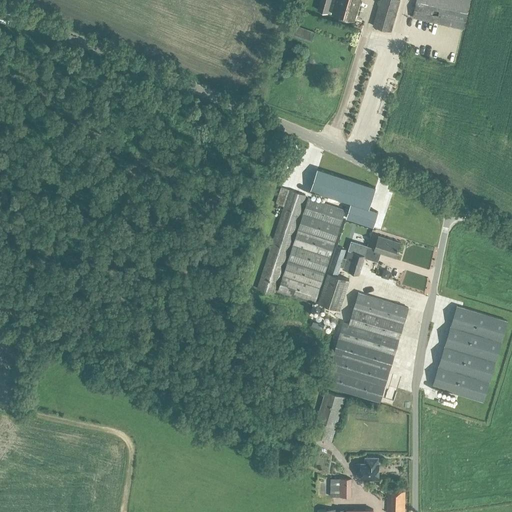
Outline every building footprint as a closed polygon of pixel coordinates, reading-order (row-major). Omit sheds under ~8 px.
[(354,21),(360,0),(336,0),(332,14),(354,21)] [(380,0),(373,26),(391,32),(400,0),(380,0)] [(416,0),(415,7),(412,17),(464,29),(469,0),(416,0)] [(292,24),(288,35),(311,43),(315,32),(292,24)] [(351,204),(368,209),(375,188),(317,170),(311,191),(351,204)] [(274,294),(306,195),(281,187),(276,203),(284,206),(257,289),(274,294)] [(345,210),(309,198),(294,242),(331,254),(345,210)] [(368,209),(351,204),(347,219),(373,228),(378,212),(368,209)] [(364,256),(364,257),(378,262),(381,252),(396,257),(400,243),(378,236),(375,248),(367,246),(364,255),(364,256)] [(278,291),(315,302),(331,254),(294,242),(278,291)] [(346,248),(336,245),(327,271),(337,274),(340,266),(342,258),(346,248)] [(342,258),(340,266),(343,268),(343,269),(359,274),(364,257),(364,256),(349,251),(346,259),(342,258)] [(391,272),(383,269),(381,277),(389,279),(391,272)] [(318,302),(340,309),(350,279),(328,272),(318,302)] [(344,322),(326,379),(324,385),(380,402),(408,308),(359,293),(349,324),(344,322)] [(508,321),(457,306),(433,386),(483,402),(508,321)] [(345,397),(325,391),(312,435),(331,442),(345,397)] [(365,464),(356,464),(356,470),(361,470),(361,479),(378,479),(378,464),(378,458),(365,458),(365,464)] [(352,478),(340,478),(340,497),(351,497),(352,478)] [(404,511),(405,492),(387,492),(387,511),(404,511)]
